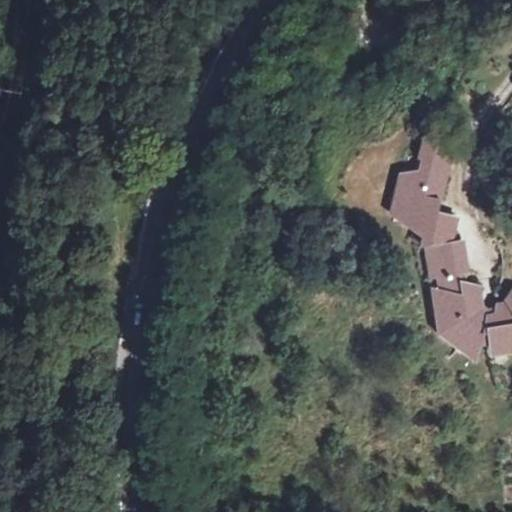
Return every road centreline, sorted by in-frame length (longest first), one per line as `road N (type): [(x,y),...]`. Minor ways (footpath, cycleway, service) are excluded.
road 1 (tertiary): [(132,511),(132,346),(147,232),(216,71),(270,0)]
road 2 (track): [(482,270),(459,201),(462,176),(469,142),(511,87)]
